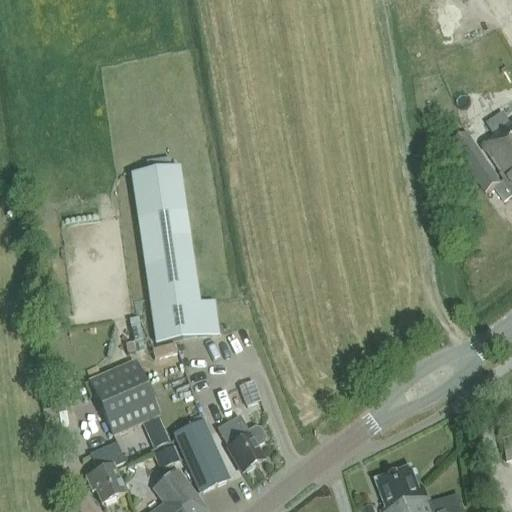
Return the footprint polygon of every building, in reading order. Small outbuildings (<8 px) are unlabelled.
[(511,127),(511,128),(503,116),(486,127),(495,141),(482,149),(490,160),(485,164),(467,137),(452,147),(486,196),(501,186),(502,189),(496,193),(504,205),(511,200),(511,127)] [(213,304),(198,306),(178,171),(130,178),(150,313),(154,346),(218,336),(213,304)] [(136,364),(90,384),(113,439),(159,419),(136,364)] [(240,419),(217,432),(223,443),(228,452),(241,475),(245,473),(246,475),(254,471),(253,469),(263,463),(255,450),(263,445),(264,440),(260,432),(255,431),(248,435),(240,419)] [(199,497),(228,484),(203,425),(173,438),(199,497)] [(511,441),(503,443),(507,466),(511,465),(511,441)] [(90,458),(97,475),(86,480),(92,495),(95,494),(101,507),(125,497),(114,471),(124,466),(116,447),(90,458)] [(153,456),(159,473),(179,464),(173,448),(153,456)] [(461,511),(458,500),(431,508),(425,492),(420,494),(411,471),(376,485),(386,511),(461,511)] [(207,511),(179,473),(178,474),(159,488),(170,503),(157,511),(207,511)]
